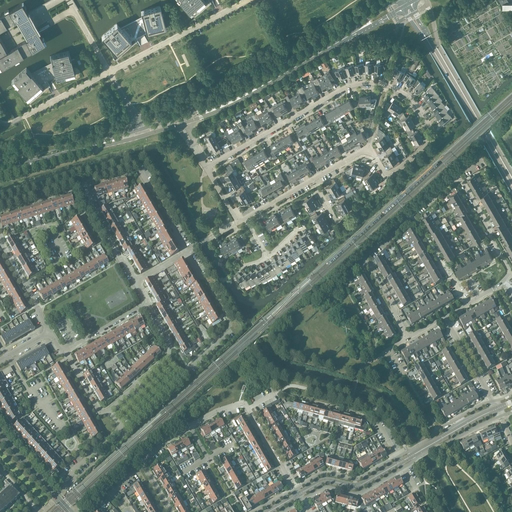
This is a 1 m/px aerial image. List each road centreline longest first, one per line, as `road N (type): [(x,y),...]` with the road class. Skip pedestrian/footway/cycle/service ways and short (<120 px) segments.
road 1 (residential): [(312,179),(361,151),(394,174),(433,139),(410,97),(375,83),(350,85),(206,167)]
road 2 (tertiary): [(298,495),(319,482),(359,485),(497,408)]
road 3 (tertiary): [(511,185),(405,5)]
road 4 (residential): [(456,174),(510,271),(444,316)]
road 5 (tertiary): [(179,121),(265,85),(342,40)]
road 6 (residential): [(169,511),(142,460),(216,410),(248,408)]
road 7 (residential): [(247,0),(109,72)]
road 8 (residential): [(366,261),(365,253),(456,174)]
